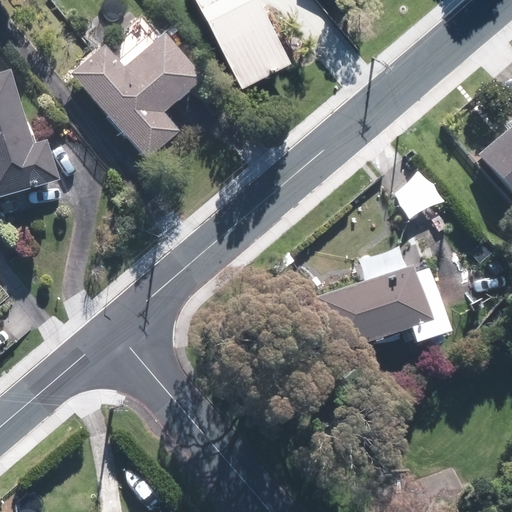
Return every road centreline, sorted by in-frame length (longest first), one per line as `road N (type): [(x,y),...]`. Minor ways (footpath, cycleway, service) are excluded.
road 1 (residential): [(500,0),(113,329)]
road 2 (residential): [(266,511),(113,329)]
road 3 (residential): [(113,329),(0,426)]
